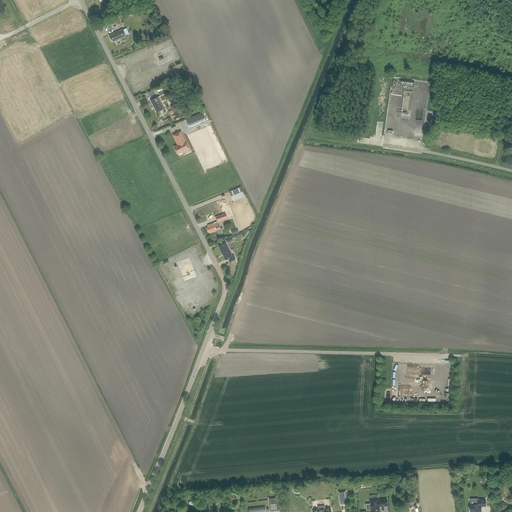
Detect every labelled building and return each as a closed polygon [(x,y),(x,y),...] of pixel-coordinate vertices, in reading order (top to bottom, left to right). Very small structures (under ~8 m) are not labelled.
[(137,8),(128,12),(131,16),(136,14),(136,12),(138,11),(137,8)] [(113,42),(124,37),(121,30),(110,35),(110,36),(110,37),(111,40),(112,40),(113,42)] [(156,113),(164,109),(158,97),(150,101),(156,113)] [(202,112),(185,119),(189,128),(205,121),(202,112)] [(178,154),(183,152),(188,150),(180,132),(173,135),(178,145),(174,147),(178,154)] [(241,187),(229,192),(233,201),(244,196),(241,187)] [(215,217),(217,222),(227,219),(225,213),(215,217)] [(210,232),(211,234),(217,231),(220,229),(221,229),(220,226),(219,226),(218,222),(208,226),(209,227),(207,228),(209,233),(210,232)] [(234,256),(232,256),(225,243),(218,247),(225,260),(228,259),(229,262),(235,259),(234,256)] [(270,500),(271,511),(280,510),(279,499),(270,500)] [(369,506),(369,508),(369,509),(370,509),(371,510),(370,511),(379,511),(379,506),(387,506),(387,500),(370,501),(370,504),(370,506),(369,506)] [(471,504),(470,504),(470,511),(477,511),(476,511),(479,511),(481,511),(481,507),(486,506),(485,500),(478,500),(478,504),(471,504)]
